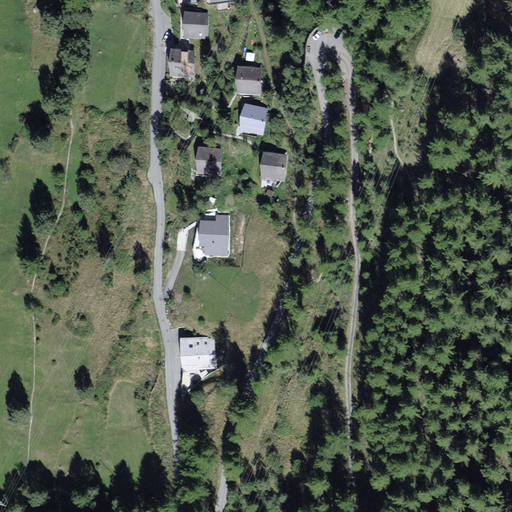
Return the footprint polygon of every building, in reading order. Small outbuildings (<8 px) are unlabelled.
[(206,37),(208,13),(184,11),(182,36),(206,37)] [(195,48),(171,47),(169,77),(194,78),(195,48)] [(261,67),(237,66),(236,93),(260,94),(261,67)] [(268,108),(244,103),(238,130),(262,135),(268,108)] [(220,115),(196,122),(200,140),(225,134),(220,115)] [(222,148),(198,146),(195,174),(220,176),(222,148)] [(287,154),(262,151),(259,178),(284,181),(287,154)] [(205,256),(228,256),(228,215),(216,215),(215,221),(199,220),(199,246),(205,246),(205,256)] [(215,368),(214,338),(179,340),(180,369),(215,368)]
